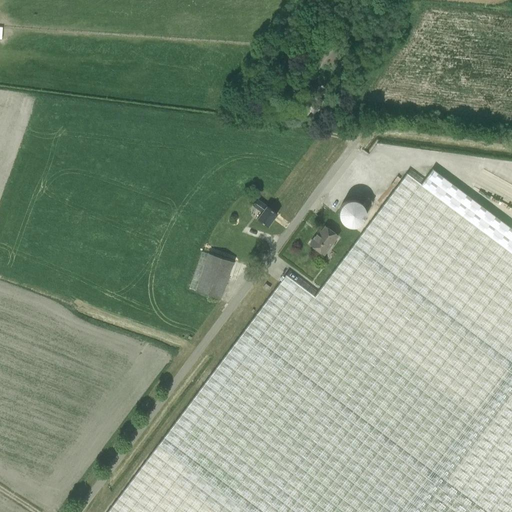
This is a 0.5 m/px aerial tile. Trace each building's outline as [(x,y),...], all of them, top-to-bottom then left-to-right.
[(345,7),(338,20),(335,26),(345,32),(351,20),(355,13),(345,7)] [(300,81),(280,69),(276,74),(297,87),(300,81)] [(314,93),(301,110),(307,115),(310,111),(317,116),(327,104),(314,93)] [(280,283),(160,443),(107,511),(511,511),(511,228),(511,229),(432,170),(421,184),(407,174),(320,287),(313,296),(285,275),(280,283)] [(366,198),(362,204),(364,207),(366,211),(372,202),(366,198)] [(277,213),(267,205),(258,199),(253,206),(262,212),(257,218),(268,226),(277,213)] [(320,230),(310,244),(324,254),(338,235),(326,227),(322,231),(320,230)] [(208,253),(195,290),(220,298),(233,262),(208,253)]
